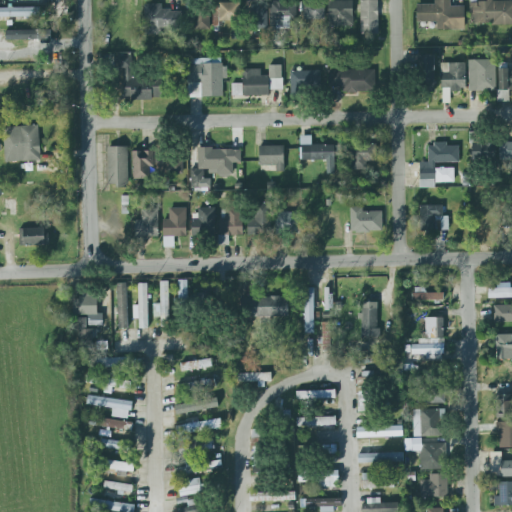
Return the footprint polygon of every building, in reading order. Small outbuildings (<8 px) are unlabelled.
[(328,26),(353,26),(353,0),(328,1),(328,26)] [(378,33),(377,0),(363,0),(360,0),(360,34),(378,33)] [(417,4),(416,22),(436,22),(436,30),(464,30),(464,6),(450,6),(450,0),(433,0),(434,5),(417,4)] [(511,0),(469,1),(470,25),(511,24),(511,0)] [(269,1),(270,33),(279,33),(279,29),(292,28),(292,19),(297,19),(296,1),(282,1),(282,2),(276,2),(276,1),(269,1)] [(323,2),(301,2),(302,20),(323,19),(323,2)] [(239,3),(212,4),(213,23),(240,22),(239,3)] [(267,29),(266,3),(250,3),(251,30),(267,29)] [(182,32),(181,10),(161,10),(161,4),(144,4),(144,33),(182,32)] [(0,7),(0,17),(40,17),(40,7),(0,7)] [(209,29),(209,12),(194,12),(194,29),(209,29)] [(5,31),(5,40),(50,39),(50,30),(5,31)] [(161,78),(132,78),(132,55),(119,55),(119,100),(161,100),(161,78)] [(434,55),(419,55),(419,91),(435,91),(434,55)] [(202,97),(223,97),(223,79),(227,79),(226,66),(221,66),(220,59),(187,59),(187,84),(201,83),(202,97)] [(468,60),(468,91),(495,91),(495,60),(468,60)] [(441,90),(465,90),(465,63),(440,63),(441,90)] [(232,96),(269,96),(269,90),(282,90),(282,65),(268,66),(268,75),(261,76),(260,69),(243,69),(243,84),(232,84),(232,96)] [(328,71),(328,92),(376,91),(375,69),(328,71)] [(511,69),(497,70),(498,102),(509,102),(508,89),(511,88),(511,69)] [(320,71),(290,72),(290,91),(320,91),(320,71)] [(3,127),(38,125),(40,160),(5,162),(3,127)] [(472,162),(495,161),(495,142),(471,143),(472,162)] [(511,159),(511,142),(499,143),(499,160),(511,159)] [(376,144),(350,143),(350,170),(366,170),(366,161),(376,162),(376,144)] [(459,163),(458,146),(447,146),(447,144),(427,144),(427,163),(419,163),(419,188),(435,188),(435,182),(454,182),(454,169),(435,169),(435,163),(459,163)] [(284,146),(259,146),(259,171),(284,171),(284,146)] [(108,147),(107,187),(127,187),(128,147),(108,147)] [(198,148),(211,148),(211,150),(221,150),(221,148),(232,148),(232,149),(241,149),(242,162),(239,162),(239,163),(233,163),(233,174),(230,174),(230,173),(229,173),(229,174),(228,174),(228,176),(220,176),(220,174),(217,174),(217,173),(208,173),(208,169),(198,169),(198,148)] [(150,179),(150,167),(154,167),(153,151),(132,151),(132,179),(150,179)] [(182,172),(181,151),(155,151),(155,173),(182,172)] [(270,235),(270,204),(249,203),(248,235),(270,235)] [(443,205),(419,206),(420,232),(438,231),(448,230),(448,216),(443,216),(443,205)] [(503,228),(511,227),(511,206),(504,206),(503,228)] [(220,219),(219,242),(228,242),(228,236),(242,236),(242,207),(225,207),(225,220),(220,219)] [(362,207),(350,207),(350,232),(355,232),(355,233),(369,233),(370,232),(383,231),(382,211),(368,211),(368,213),(366,213),(366,212),(362,212),(362,207)] [(186,208),(169,208),(169,219),(163,220),(163,247),(174,247),(173,237),(186,237),(186,208)] [(214,208),(197,208),(197,219),(191,219),(192,236),(215,235),(214,208)] [(158,237),(158,210),(144,210),(144,218),(133,218),(134,238),(158,237)] [(301,213),(275,212),(274,235),(300,236),(301,213)] [(19,246),(48,245),(47,228),(19,229),(19,246)] [(160,282),(160,327),(169,327),(168,281),(160,282)] [(127,328),(126,283),(117,283),(118,329),(127,328)] [(132,319),(138,319),(138,330),(149,329),(148,300),(151,300),(151,293),(148,293),(148,283),(137,283),(137,305),(131,305),(132,319)] [(488,289),(488,298),(511,297),(511,288),(510,288),(510,283),(496,283),(497,289),(488,289)] [(304,334),(315,333),(314,288),(303,288),(304,334)] [(425,293),(425,288),(412,288),(413,301),(444,301),(444,293),(425,293)] [(97,314),(96,293),(79,294),(79,300),(73,300),(73,315),(87,315),(88,325),(103,325),(103,314),(97,314)] [(288,317),(287,297),(254,298),(255,318),(288,317)] [(362,314),(361,314),(360,337),(377,337),(378,302),(363,302),(362,314)] [(511,322),(511,305),(493,306),(494,323),(511,322)] [(86,318),(78,318),(77,350),(94,351),(95,329),(86,329),(86,318)] [(443,318),(425,318),(425,337),(443,337),(443,318)] [(331,350),(330,322),(321,322),(322,351),(331,350)] [(496,360),(511,359),(511,334),(495,335),(496,360)] [(418,339),(418,345),(411,344),(411,354),(443,355),(444,339),(418,339)] [(96,359),(124,358),(124,357),(126,357),(126,358),(130,358),(130,366),(125,366),(125,371),(118,372),(118,367),(97,368),(96,359)] [(180,364),(211,359),(212,367),(181,372),(180,364)] [(258,382),(258,383),(271,383),(271,373),(237,374),(237,382),(258,382)] [(87,374),(129,381),(127,389),(86,383),(87,374)] [(176,386),(177,393),(216,386),(215,378),(176,386)] [(446,404),(446,384),(418,383),(417,403),(446,404)] [(295,392),(296,400),(336,399),(335,390),(295,392)] [(372,393),(358,393),(358,411),(372,411),(372,393)] [(511,394),(495,395),(496,419),(511,418),(511,394)] [(129,419),(131,400),(87,397),(86,405),(112,408),(111,417),(129,419)] [(174,404),(176,415),(218,408),(217,398),(174,404)] [(444,409),(412,410),(413,437),(445,436),(444,409)] [(175,427),(184,425),(183,418),(198,416),(199,422),(220,419),(222,427),(176,435),(175,427)] [(296,418),(335,417),(336,425),(296,426),(296,418)] [(98,427),(132,430),(132,422),(99,419),(98,427)] [(511,421),(497,422),(497,448),(511,448),(511,421)] [(357,437),(402,436),(402,425),(356,426),(357,437)] [(251,430),(253,472),(263,472),(262,447),(267,447),(266,429),(251,430)] [(200,442),(200,437),(178,439),(179,453),(213,450),(213,441),(200,442)] [(404,439),(405,452),(420,451),(421,470),(447,469),(446,443),(421,444),(421,438),(404,439)] [(99,449),(131,450),(131,442),(99,441),(99,449)] [(403,453),(357,454),(357,463),(403,463),(403,453)] [(222,469),(221,460),(198,464),(197,457),(183,459),(185,467),(176,468),(177,475),(222,469)] [(102,469),(133,471),(133,462),(102,461),(102,469)] [(511,461),(501,461),(501,477),(511,476),(511,461)] [(319,487),(338,487),(338,471),(319,471),(319,487)] [(298,482),(311,481),(311,472),(298,472),(298,482)] [(429,480),(419,481),(420,498),(448,497),(447,474),(429,475),(429,480)] [(391,489),(391,475),(361,475),(361,488),(391,489)] [(183,481),(184,488),(179,488),(180,496),(207,493),(206,478),(183,481)] [(511,481),(498,482),(499,496),(493,496),(494,506),(511,505),(511,481)] [(132,495),(133,484),(104,482),(103,492),(132,495)] [(295,500),(294,492),(249,493),(250,502),(295,500)] [(300,499),(341,498),(341,507),(333,507),(333,511),(320,511),(319,511),(319,510),(320,510),(320,507),(299,508),(299,504),(300,504),(300,499)] [(362,511),(362,504),(367,504),(366,499),(380,498),(381,503),(397,503),(397,511),(362,511)] [(133,511),(134,502),(89,500),(89,511),(129,511),(133,511)] [(188,508),(178,509),(178,511),(202,511),(201,500),(187,501),(188,508)]
